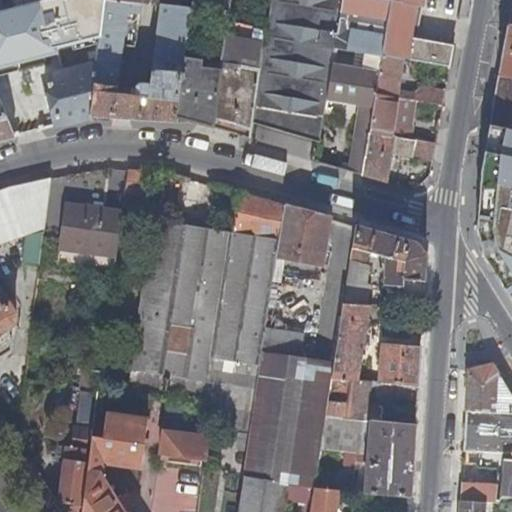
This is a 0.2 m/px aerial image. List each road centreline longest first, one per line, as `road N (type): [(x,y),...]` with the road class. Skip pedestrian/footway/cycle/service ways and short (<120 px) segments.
road 1 (residential): [(450,233),(185,157),(99,150),(0,171)]
road 2 (residential): [(447,250),(430,511)]
road 3 (residential): [(488,0),(450,233)]
road 4 (residential): [(511,355),(447,250)]
